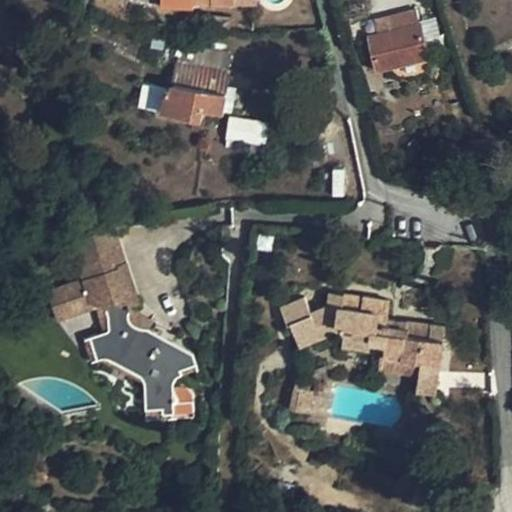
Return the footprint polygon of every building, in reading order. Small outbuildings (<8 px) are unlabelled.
[(372,36),(380,68),(429,56),(421,24),(417,8),(415,8),(390,14),(394,30),(372,36)] [(177,61),(230,70),(233,52),(181,42),(177,61)] [(172,87),(166,86),(163,102),(161,109),(201,116),(203,106),(222,110),(230,70),(177,61),(172,87)] [(143,96),(163,102),(166,86),(147,81),(143,96)] [(226,143),(265,142),(265,118),(226,119),(226,143)] [(91,255),(121,245),(114,226),(69,241),(73,254),(89,249),(91,255)] [(73,254),(81,277),(92,310),(96,308),(101,306),(106,308),(108,312),(108,314),(109,328),(109,329),(107,330),(104,331),(90,335),(98,359),(101,358),(106,356),(108,357),(109,357),(110,357),(140,374),(141,375),(143,377),(143,378),(144,380),(145,384),(146,406),(146,419),(161,419),(166,419),(173,418),(175,418),(175,409),(175,401),(178,400),(179,398),(178,396),(176,390),(174,388),(173,382),(174,379),(176,376),(179,375),(181,374),(180,369),(197,364),(193,353),(148,328),(146,328),(139,327),(135,326),(132,323),(130,320),(128,317),(129,313),(129,310),(130,309),(132,307),(134,304),(140,303),(127,261),(126,261),(121,245),(91,255),(89,249),(73,254)] [(92,310),(81,277),(48,289),(59,320),(92,310)] [(343,336),(383,342),(387,317),(390,300),(330,291),(328,305),(311,312),(305,297),(281,306),(288,323),(291,322),(300,345),(334,332),(343,336)] [(101,306),(96,308),(104,331),(107,330),(109,329),(109,328),(108,314),(108,312),(106,308),(101,306)] [(146,328),(148,328),(153,320),(132,307),(130,309),(129,310),(129,313),(128,317),(130,320),(132,323),(135,326),(139,327),(146,328)] [(407,320),(387,317),(383,342),(381,353),(378,370),(380,370),(383,354),(421,359),(419,375),(417,390),(435,393),(445,326),(431,324),(430,330),(406,326),(407,320)] [(430,330),(431,324),(407,320),(406,326),(430,330)] [(92,361),(98,359),(90,335),(85,337),(92,361)] [(341,347),(381,353),(383,342),(343,336),(341,347)] [(380,370),(419,375),(421,359),(383,354),(380,370)] [(101,358),(144,380),(143,378),(143,377),(141,375),(140,374),(110,357),(109,357),(108,357),(106,356),(101,358)] [(199,368),(197,364),(180,369),(181,374),(199,368)] [(295,377),(290,406),(317,411),(321,389),(309,387),(310,380),(295,377)] [(317,411),(290,406),(286,427),(312,433),(317,411)] [(206,445),(200,459),(216,467),(222,454),(206,445)] [(468,511),(473,501),(421,481),(412,504),(433,511),(468,511)]
